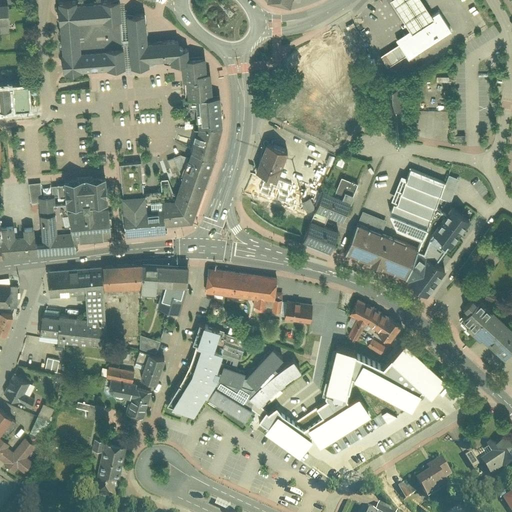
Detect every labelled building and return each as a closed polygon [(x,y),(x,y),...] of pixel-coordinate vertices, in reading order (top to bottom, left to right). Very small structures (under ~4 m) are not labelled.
[(119,0),(56,0),(62,71),(124,67),(120,7),(119,0)] [(392,0),(410,27),(432,14),(422,0),(392,0)] [(7,5),(0,5),(0,30),(8,31),(7,5)] [(127,6),(120,7),(124,67),(125,71),(131,70),(131,66),(127,10),(127,6)] [(127,10),(131,66),(149,64),(149,63),(155,60),(155,58),(163,57),(163,59),(170,61),(180,60),(188,59),(187,54),(187,41),(178,35),(147,37),(147,36),(145,9),(131,9),(127,10)] [(451,30),(438,10),(432,14),(410,27),(395,36),(399,42),(406,53),(408,57),(451,30)] [(316,84),(341,56),(325,42),(300,71),(316,84)] [(406,53),(399,42),(381,53),(388,64),(406,53)] [(188,59),(180,60),(181,77),(184,77),(184,79),(185,94),(195,94),(211,93),(211,78),(210,68),(205,68),(205,53),(187,54),(188,59)] [(342,112),(361,75),(345,67),(326,104),(342,112)] [(0,83),(0,108),(31,106),(29,82),(0,83)] [(220,92),(211,93),(195,94),(197,119),(197,123),(221,122),(221,107),(220,92)] [(221,122),(197,123),(190,147),(213,155),(221,122)] [(265,140),(252,173),(278,182),(290,149),(265,140)] [(162,196),(165,221),(192,219),(213,155),(190,147),(175,194),(162,196)] [(165,229),(165,221),(162,196),(161,189),(142,190),(140,159),(129,160),(119,161),(126,233),(135,232),(165,229)] [(445,180),(411,166),(406,175),(402,173),(391,198),(395,199),(389,210),(396,227),(421,236),(445,180)] [(71,227),(74,236),(93,235),(110,233),(107,202),(102,202),(102,199),(107,198),(104,171),(83,173),(63,175),(63,181),(65,200),(71,227)] [(278,182),(252,173),(245,192),(279,204),(278,207),(295,213),(299,202),(289,199),(293,188),(278,182)] [(460,178),(449,173),(440,195),(451,199),(460,178)] [(165,175),(160,176),(161,189),(162,196),(175,194),(165,175)] [(323,187),(311,217),(325,223),(328,213),(343,219),(357,182),(341,175),(335,191),(323,187)] [(38,195),(40,195),(40,180),(28,181),(28,182),(31,201),(38,200),(38,195)] [(65,200),(63,181),(56,181),(56,183),(51,183),(51,194),(55,194),(55,201),(65,200)] [(38,252),(76,249),(74,236),(71,227),(56,228),(55,201),(55,194),(51,194),(40,195),(38,195),(38,200),(39,211),(39,220),(40,230),(37,230),(38,252)] [(419,246),(406,276),(425,290),(445,265),(440,260),(453,244),(472,218),(448,200),(440,197),(419,246)] [(65,200),(55,201),(56,228),(71,227),(65,200)] [(311,217),(303,239),(331,249),(338,228),(325,223),(311,217)] [(0,221),(0,232),(1,254),(20,253),(38,252),(37,230),(34,230),(33,223),(22,224),(22,230),(19,230),(15,230),(15,221),(4,222),(0,221)] [(358,221),(345,250),(376,262),(391,270),(405,276),(418,245),(358,221)] [(141,284),(142,260),(102,263),(103,285),(141,284)] [(141,284),(140,292),(155,293),(155,290),(164,291),(164,282),(173,283),(186,283),(187,262),(169,262),(142,260),(141,284)] [(86,291),(85,314),(85,319),(105,321),(103,285),(102,263),(90,264),(49,267),(50,293),(86,291)] [(208,266),(205,289),(254,295),(253,310),(263,311),(264,297),(273,298),(274,296),(276,274),(208,266)] [(0,304),(16,305),(17,281),(6,280),(0,280),(0,304)] [(156,307),(178,312),(186,287),(186,283),(173,283),(170,296),(159,295),(156,307)] [(511,319),(481,295),(461,320),(507,358),(511,351),(511,319)] [(272,309),(273,310),(280,310),(282,297),(274,296),(273,298),(272,309)] [(356,297),(350,311),(358,315),(348,333),(357,338),(365,322),(376,329),(375,331),(390,339),(402,324),(396,320),(392,316),(375,307),(365,302),(356,297)] [(286,299),(284,317),(310,320),(312,302),(286,299)] [(0,331),(5,333),(13,314),(0,308),(0,331)] [(85,314),(40,311),(40,321),(39,330),(57,331),(57,338),(105,343),(105,321),(85,319),(85,314)] [(225,329),(199,320),(192,339),(195,341),(222,350),(240,356),(246,338),(224,331),(225,329)] [(155,352),(159,339),(139,333),(139,347),(155,352)] [(372,337),(366,346),(379,354),(385,345),(372,337)] [(449,376),(408,339),(386,364),(359,352),(355,376),(414,407),(425,390),(423,389),(424,387),(426,385),(435,392),(449,376)] [(222,350),(195,341),(188,364),(178,381),(166,401),(193,411),(206,392),(245,417),(255,401),(259,404),(279,385),(301,368),(293,356),(277,366),(274,364),(283,355),(273,345),(246,373),(244,373),(245,368),(223,361),(221,367),(217,365),(222,350)] [(355,376),(359,352),(339,346),(328,396),(330,398),(320,405),(324,414),(307,426),(284,413),(279,405),(271,411),(268,408),(261,420),(269,426),(267,430),(301,455),(315,437),(323,445),(373,413),(362,395),(352,401),(349,397),(355,376)] [(164,355),(155,352),(139,347),(135,359),(143,362),(139,376),(156,381),(164,355)] [(107,377),(132,381),(134,368),(109,364),(107,377)] [(13,372),(3,391),(30,404),(35,395),(24,390),(29,380),(13,372)] [(142,416),(151,390),(139,385),(139,383),(132,381),(107,377),(103,391),(112,393),(114,397),(121,398),(125,396),(130,397),(126,411),(142,416)] [(104,406),(79,400),(78,407),(88,409),(86,416),(101,419),(104,406)] [(0,405),(0,430),(2,428),(7,432),(16,421),(11,417),(12,415),(0,405)] [(511,444),(505,433),(485,445),(494,458),(482,466),(490,479),(511,465),(511,444)] [(0,459),(15,471),(17,467),(22,471),(31,459),(27,456),(36,445),(24,436),(13,450),(8,446),(10,443),(0,435),(0,459)] [(120,468),(125,442),(94,437),(92,450),(102,452),(94,493),(116,497),(120,468)] [(441,458),(425,468),(427,472),(415,479),(426,498),(448,486),(445,480),(452,476),(441,458)] [(511,511),(511,494),(503,499),(510,511),(511,511)] [(379,502),(375,511),(377,511),(396,511),(397,510),(379,502)]
